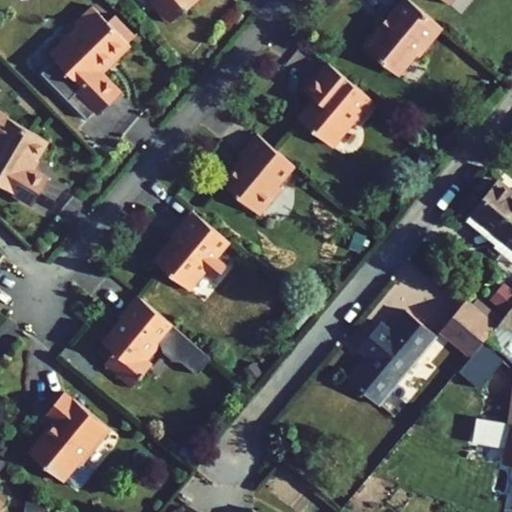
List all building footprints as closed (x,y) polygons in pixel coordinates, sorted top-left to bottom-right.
[(154,0),(157,2),(154,5),(169,23),(196,0),(154,0)] [(437,24),(408,0),(401,0),(388,16),(393,20),(388,26),(385,26),(382,29),(378,26),(362,46),(396,73),(413,52),(417,56),(429,41),(425,38),(437,24)] [(108,23),(92,6),(73,24),(77,28),(50,55),(54,59),(41,72),(86,119),(95,110),(99,113),(120,92),(100,71),(130,44),(128,42),(108,23)] [(115,16),(108,23),(128,42),(135,36),(115,16)] [(369,97),(327,62),(309,84),(318,92),(314,98),(297,117),(330,144),(343,128),(350,127),(358,117),(358,111),(369,97)] [(46,140),(0,113),(0,184),(33,203),(47,178),(30,168),(46,140)] [(437,139),(443,150),(457,142),(451,132),(437,139)] [(294,165),(256,134),(238,155),(242,158),(221,183),(259,214),(280,188),(277,185),(294,165)] [(437,157),(420,152),(415,168),(432,173),(437,157)] [(499,239),(511,249),(511,196),(495,183),(470,214),(499,239)] [(228,241),(192,210),(178,226),(181,229),(154,261),(189,289),(204,270),(215,279),(226,265),(215,256),(228,241)] [(354,231),(348,248),(360,253),(366,235),(354,231)] [(511,261),(511,249),(499,239),(494,246),(511,261)] [(511,301),(511,284),(508,282),(495,297),(507,307),(511,301)] [(208,354),(137,295),(118,317),(126,324),(122,328),(117,329),(104,343),(114,351),(111,354),(112,365),(128,378),(140,377),(144,372),(143,361),(139,358),(148,346),(148,341),(157,341),(161,350),(170,358),(179,359),(194,372),(208,354)] [(470,302),(488,316),(491,311),(474,297),(470,302)] [(446,323),(476,348),(486,336),(496,323),(488,316),(470,302),(466,298),(446,323)] [(508,328),(511,328),(511,305),(495,326),(496,326),(508,328)] [(345,336),(358,345),(378,319),(365,309),(345,336)] [(436,335),(405,310),(389,329),(380,321),(358,348),(371,358),(366,365),(362,361),(348,379),(378,404),(436,335)] [(469,356),(476,348),(446,323),(439,331),(469,356)] [(511,331),(508,328),(496,326),(487,338),(511,362),(511,331)] [(479,388),(503,360),(484,342),(459,372),(479,388)] [(254,361),(242,369),(250,381),(262,373),(254,361)] [(110,429),(64,391),(46,413),(56,422),(47,433),(45,431),(28,451),(63,480),(64,479),(74,487),(81,486),(94,471),(82,461),(110,429)] [(503,464),(511,465),(511,400),(508,423),(483,419),(482,423),(477,422),(473,441),(506,447),(503,464)] [(44,511),(45,504),(30,502),(28,511),(44,511)]
